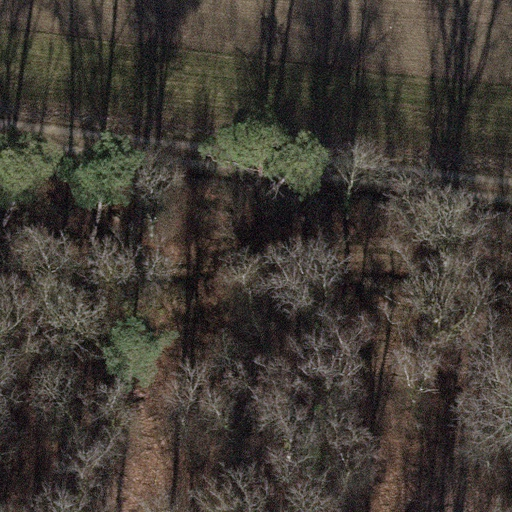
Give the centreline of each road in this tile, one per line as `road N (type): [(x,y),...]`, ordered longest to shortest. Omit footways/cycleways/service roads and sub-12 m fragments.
road 1 (track): [(0,121),(511,182)]
road 2 (track): [(0,257),(443,253),(511,268)]
